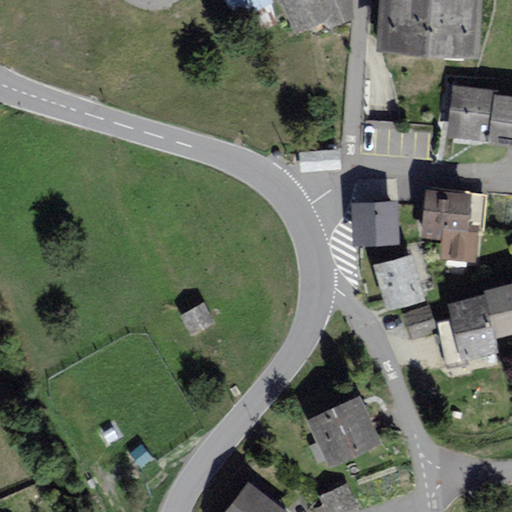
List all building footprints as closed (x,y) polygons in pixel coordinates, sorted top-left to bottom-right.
[(61,0),(83,40),(92,59),(121,43),(110,23),(118,18),(106,0),(61,0)] [(273,0),(227,0),(247,39),(282,19),(273,0)] [(281,0),(302,43),(348,24),(352,27),(350,0),(340,0),(339,1),(338,0),(281,0)] [(488,0),(389,0),(386,54),(485,61),(488,0)] [(503,95),(458,91),(454,139),(490,142),(489,148),(511,150),(511,99),(503,99),(503,95)] [(362,151),(428,153),(429,121),(363,119),(362,151)] [(366,178),(366,195),(397,194),(396,177),(366,178)] [(473,199),(435,194),(430,237),(452,239),(450,260),(479,264),(482,236),(469,235),(473,199)] [(402,205),(355,208),(358,250),(405,247),(402,205)] [(409,262),(384,270),(397,314),(422,306),(409,262)] [(511,338),(511,287),(489,294),(491,300),(455,309),(469,362),(501,354),(498,342),(511,338)] [(203,303),(184,313),(192,327),(211,317),(203,303)] [(431,312),(407,319),(413,347),(440,341),(431,312)] [(364,402),(315,425),(335,467),(383,444),(364,402)] [(290,511),(251,483),(229,511),(290,511)] [(349,490),(323,500),(326,510),(320,511),(351,511),(356,510),(349,490)]
